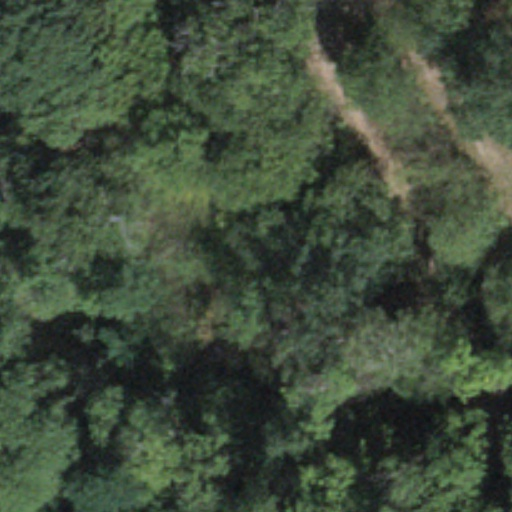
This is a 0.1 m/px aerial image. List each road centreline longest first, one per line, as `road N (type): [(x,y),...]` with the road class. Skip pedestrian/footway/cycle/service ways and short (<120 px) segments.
road 1 (track): [(467,511),(501,437),(504,405),(495,374),(438,283),(398,173),(315,55),(316,0)]
road 2 (track): [(380,0),(511,189)]
